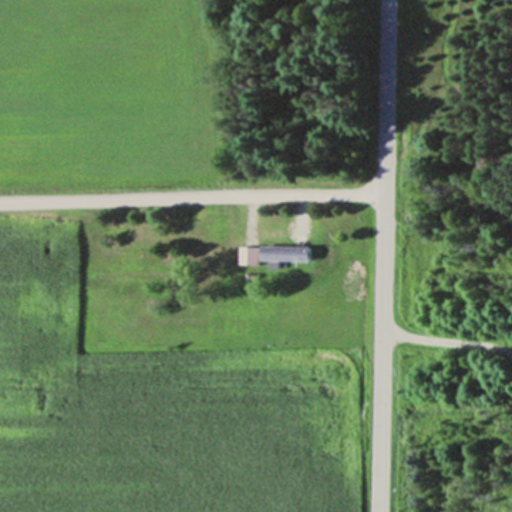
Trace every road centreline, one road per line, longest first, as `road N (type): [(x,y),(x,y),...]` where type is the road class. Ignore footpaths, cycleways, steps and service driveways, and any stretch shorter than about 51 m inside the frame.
road 1 (residential): [(380,511),(389,0)]
road 2 (residential): [(387,190),(0,201)]
